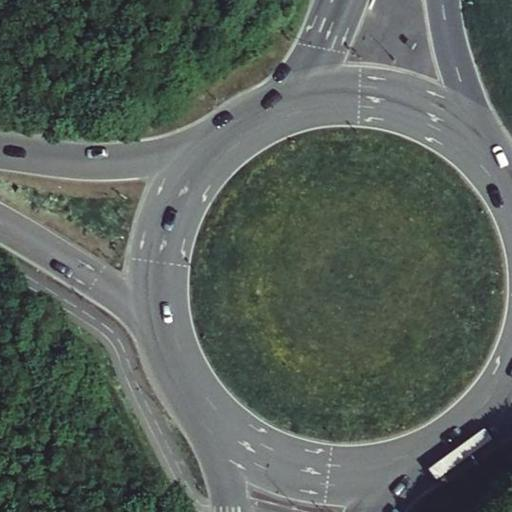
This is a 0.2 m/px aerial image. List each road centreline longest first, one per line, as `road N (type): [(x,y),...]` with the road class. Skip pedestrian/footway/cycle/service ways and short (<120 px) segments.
road 1 (trunk): [(494,160),(445,118),(385,95),(334,91),(260,111)]
road 2 (trunk): [(205,417),(253,454),(309,474),(369,476),(426,460)]
road 3 (tertiary): [(211,146),(116,162),(0,151)]
road 4 (trunk): [(211,146),(182,181),(158,236),(152,296),(160,340)]
road 5 (tertiary): [(0,223),(122,299),(160,340)]
road 6 (trunk): [(494,160),(457,73),(441,0)]
road 7 (trunk): [(339,0),(311,61),(260,111)]
